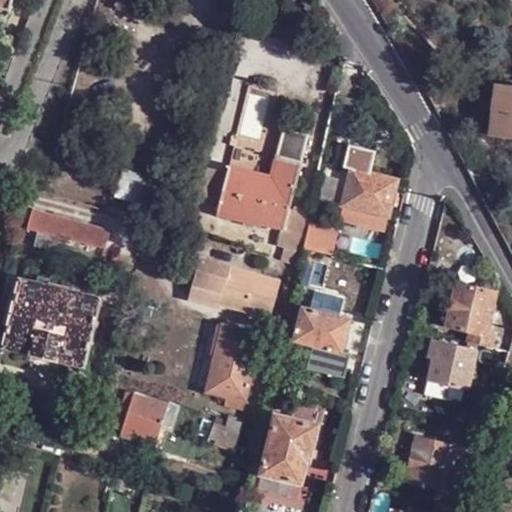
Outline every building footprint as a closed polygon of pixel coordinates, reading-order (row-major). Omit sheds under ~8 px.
[(0,0),(0,5),(10,8),(12,0),(0,0)] [(150,0),(118,0),(117,8),(146,16),(150,0)] [(492,136),(511,137),(511,85),(497,83),(492,136)] [(347,145),(342,167),(348,169),(348,168),(368,172),(373,152),(347,145)] [(288,212),(300,166),(304,167),(304,164),(277,157),(275,157),(270,178),(268,184),(255,180),(257,175),(224,166),(223,168),(228,169),(215,218),(217,219),(219,213),(258,224),(256,228),(258,228),(260,224),(283,230),(285,232),(285,236),(279,234),(276,247),(302,254),(304,249),(301,248),(308,213),(292,209),(290,213),(288,212)] [(147,203),(153,172),(121,165),(115,197),(147,203)] [(388,220),(398,180),(368,172),(348,168),(348,169),(339,206),(341,207),(387,219),(388,220)] [(109,172),(104,189),(113,192),(118,174),(109,172)] [(270,178),(257,175),(255,180),(268,184),(270,178)] [(387,219),(341,207),(338,219),(384,231),(387,219)] [(109,232),(31,213),(26,231),(104,249),(109,232)] [(339,230),(310,223),(304,249),(314,252),(323,254),(331,256),(339,230)] [(323,254),(314,252),(313,258),(317,259),(317,260),(319,261),(320,259),(322,259),(323,254)] [(198,260),(190,290),(221,299),(219,308),(268,322),(279,282),(198,260)] [(50,278),(38,276),(36,282),(48,285),(50,278)] [(3,347),(83,366),(100,297),(48,285),(36,282),(21,278),(3,347)] [(495,294),(456,285),(455,288),(446,326),(446,328),(470,334),(486,337),(487,334),(495,294)] [(455,288),(446,286),(437,323),(446,326),(455,288)] [(221,299),(190,290),(186,303),(217,311),(219,308),(221,299)] [(302,307),(294,342),(312,346),(342,354),(342,352),(351,320),(302,307)] [(231,326),(222,324),(215,354),(222,356),(231,326)] [(245,402),(262,334),(247,330),(240,328),(231,326),(222,356),(215,354),(204,391),(245,402)] [(486,337),(470,334),(468,343),(483,347),(486,337)] [(493,335),(487,334),(486,337),(483,347),(490,348),(493,335)] [(476,353),(432,342),(428,360),(433,362),(427,383),(466,393),(476,353)] [(307,369),(344,378),(350,355),(342,352),(342,354),(312,346),(307,369)] [(466,393),(427,383),(424,398),(463,408),(466,393)] [(156,443),(168,404),(134,392),(133,394),(126,391),(120,409),(128,411),(121,432),(156,443)] [(492,416),(497,400),(486,396),(480,399),(471,428),(473,428),(487,432),(492,416)] [(294,403),(289,419),(316,426),(316,425),(321,426),(324,412),(320,411),(320,409),(294,403)] [(234,451),(243,419),(228,415),(226,419),(225,426),(214,423),(209,443),(234,451)] [(300,483),(305,460),(308,461),(317,426),(316,426),(289,419),(276,415),(265,459),(262,470),(262,473),(300,483)] [(225,426),(226,419),(216,416),(214,423),(225,426)] [(76,417),(63,420),(58,432),(61,435),(65,441),(78,439),(83,427),(76,417)] [(200,421),(196,436),(204,439),(209,425),(200,421)] [(487,432),(473,428),(464,453),(478,457),(487,432)] [(453,448),(416,439),(406,481),(436,488),(443,490),(444,488),(465,494),(478,457),(464,453),(453,448)] [(459,508),(465,494),(444,488),(443,490),(436,488),(432,503),(436,503),(459,508)] [(457,511),(459,508),(436,503),(433,511),(457,511)]
